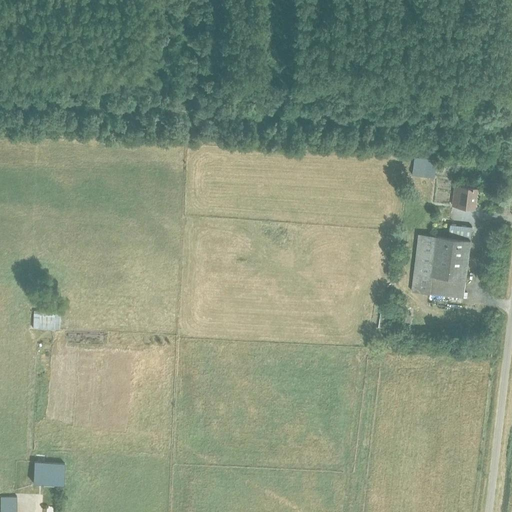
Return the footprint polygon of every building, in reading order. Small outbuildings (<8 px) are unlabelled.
[(414,173),(436,174),(437,157),(415,156),(414,173)] [(453,205),(474,207),(477,186),(471,185),(471,187),(455,186),(453,205)] [(412,291),(464,297),(472,226),(450,224),(450,237),(419,233),(412,291)] [(378,326),(384,327),(387,305),(382,304),(378,326)] [(33,328),(60,329),(61,312),(34,310),(33,328)] [(33,483),(63,484),(65,463),(34,461),(33,483)] [(16,511),(16,496),(5,496),(0,496),(0,511),(16,511)] [(43,511),(55,511),(56,503),(44,504),(43,511)]
